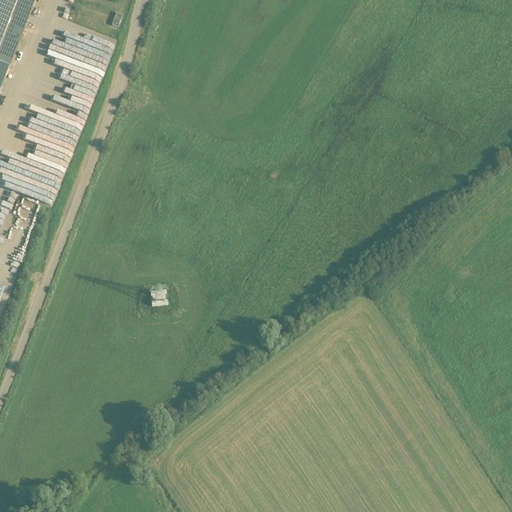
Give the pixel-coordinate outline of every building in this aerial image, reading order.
[(0,0),(0,91),(35,0),(0,0)] [(122,16),(116,14),(112,27),(118,29),(122,16)] [(0,174),(0,187),(55,207),(114,39),(63,21),(78,54),(77,57),(48,47),(46,54),(75,64),(70,66),(70,68),(91,68),(91,80),(44,63),(40,74),(65,82),(62,89),(37,80),(33,90),(61,100),(40,110),(46,124),(36,128),(27,125),(35,103),(26,100),(13,137),(36,145),(9,145),(6,152),(22,158),(19,166),(0,174)] [(0,311),(10,283),(0,280),(0,311)] [(165,306),(165,292),(149,292),(148,306),(165,306)]
